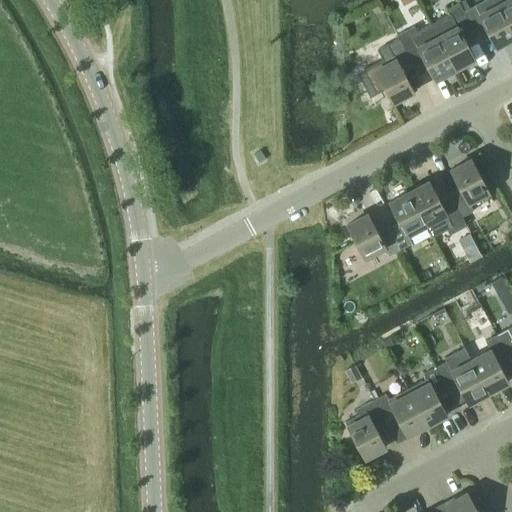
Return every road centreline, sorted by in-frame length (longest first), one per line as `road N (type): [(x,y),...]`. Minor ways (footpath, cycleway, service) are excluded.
road 1 (residential): [(142,277),(474,107)]
road 2 (secondary): [(142,277),(114,134),(46,0)]
road 3 (secondary): [(156,511),(142,277)]
road 4 (residential): [(360,506),(476,445)]
